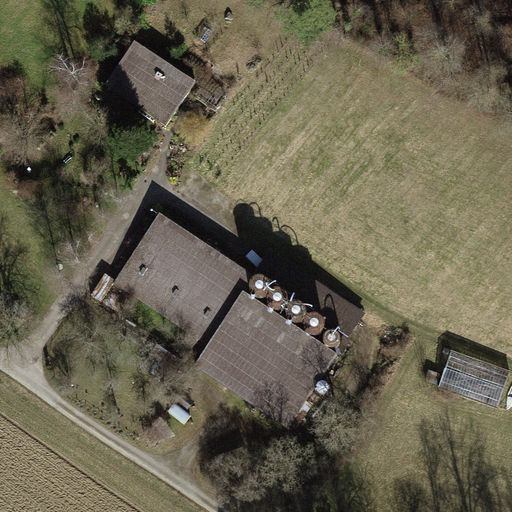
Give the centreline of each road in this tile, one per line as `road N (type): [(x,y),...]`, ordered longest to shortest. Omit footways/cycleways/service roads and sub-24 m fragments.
road 1 (track): [(0,367),(221,511)]
road 2 (unknown): [(21,380),(154,191)]
